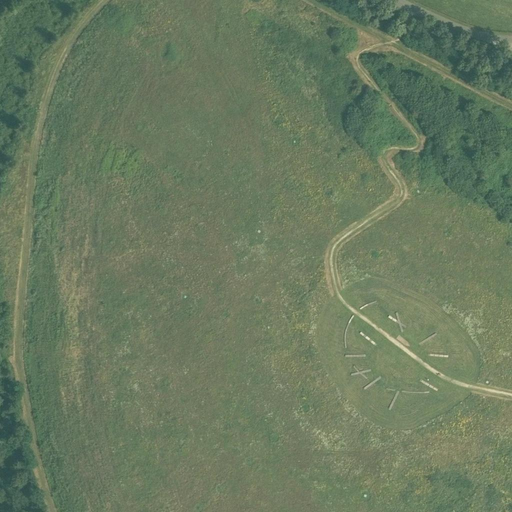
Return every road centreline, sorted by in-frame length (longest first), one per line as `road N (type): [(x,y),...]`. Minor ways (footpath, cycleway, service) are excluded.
road 1 (track): [(54,511),(19,347),(30,191),(46,94),(62,55),(107,0)]
road 2 (track): [(311,0),(511,108)]
road 3 (unclassified): [(511,39),(471,35),(392,0)]
